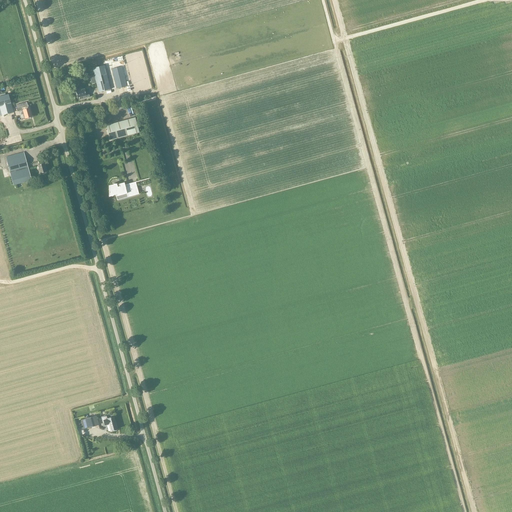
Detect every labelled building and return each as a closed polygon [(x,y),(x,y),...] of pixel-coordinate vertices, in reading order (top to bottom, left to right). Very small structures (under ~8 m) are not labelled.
[(99,92),(110,89),(104,65),(93,68),(99,92)] [(121,67),(111,69),(116,89),(126,86),(121,67)] [(89,97),(88,93),(87,89),(84,89),(75,91),(77,97),(81,96),(81,99),(89,97)] [(8,94),(0,95),(0,116),(1,116),(1,115),(9,113),(9,111),(12,110),(8,94)] [(26,102),(15,105),(17,111),(23,110),(25,118),(31,117),(29,108),(26,102)] [(106,125),(110,140),(139,132),(135,117),(106,125)] [(24,152),(5,157),(13,185),(31,180),(24,152)] [(40,173),(46,172),(44,163),(43,163),(42,160),(38,161),(39,164),(37,164),(40,173)] [(130,196),(139,194),(135,182),(124,185),(124,183),(118,184),(118,185),(117,185),(116,184),(117,184),(113,184),(113,185),(109,186),(109,197),(111,196),(112,197),(113,196),(113,195),(115,195),(116,196),(129,193),(130,196)] [(87,428),(98,425),(96,416),(85,419),(87,428)] [(107,419),(103,420),(105,425),(108,424),(110,431),(117,429),(113,416),(107,418),(107,419)]
